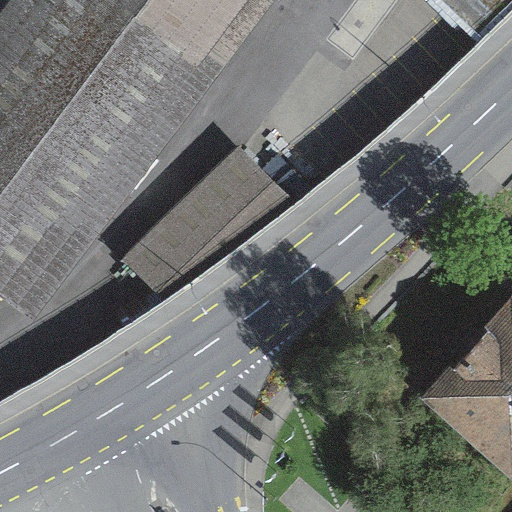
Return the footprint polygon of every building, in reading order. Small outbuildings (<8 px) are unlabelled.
[(194,38),(142,0),(50,0),(0,67),(0,266),(15,277),(194,38)] [(174,0),(202,20),(217,0),(174,0)] [(427,0),(468,42),(510,0),(427,0)] [(299,211),(236,153),(137,259),(200,317),(299,211)] [(511,302),(433,390),(511,460),(511,302)]
